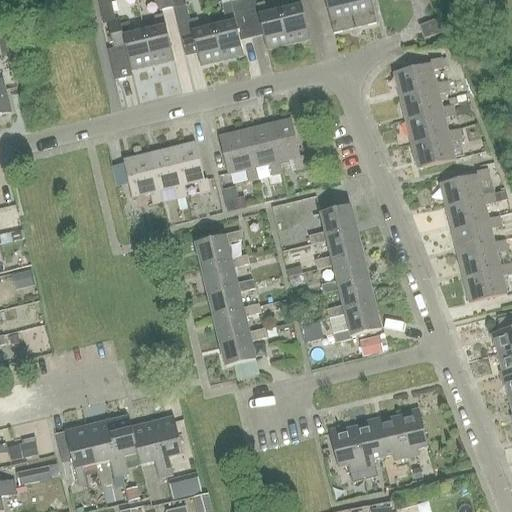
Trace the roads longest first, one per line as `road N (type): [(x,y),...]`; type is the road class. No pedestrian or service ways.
road 1 (residential): [(0,151),(336,68)]
road 2 (residential): [(443,352),(336,68)]
road 3 (residential): [(268,396),(443,352)]
road 4 (residential): [(502,511),(443,352)]
